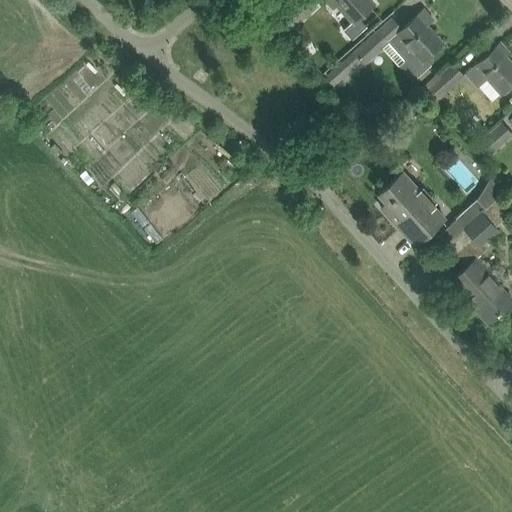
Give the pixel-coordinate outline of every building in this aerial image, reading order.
[(286,33),(316,5),(311,0),(298,0),(275,21),(286,33)] [(334,0),(353,21),(373,4),(369,0),(334,0)] [(442,43),(426,25),(432,20),(423,10),(388,40),(398,50),(406,43),(415,52),(400,65),(413,79),(430,64),(424,59),(442,43)] [(364,64),(388,43),(376,29),(353,50),(364,64)] [(506,88),(511,82),(511,64),(504,56),(508,53),(499,43),(484,57),(465,74),(477,87),(488,77),(501,92),(506,88)] [(333,85),(360,62),(352,52),(325,76),(333,85)] [(464,75),(453,62),(439,74),(438,72),(418,90),(434,109),(449,95),(446,91),(464,75)] [(488,157),(511,135),(511,133),(501,121),(476,144),(488,157)] [(415,245),(445,218),(402,170),(381,189),(390,198),(381,206),(401,228),(406,223),(420,239),(414,244),(415,245)] [(486,207),(482,211),(495,226),(511,211),(511,207),(500,194),(486,207)] [(456,218),(438,234),(446,243),(463,228),(482,211),(486,207),(477,198),(455,218),(456,218)] [(495,226),(482,211),(463,228),(480,246),(499,230),(495,226)] [(511,300),(511,298),(476,258),(449,282),(465,301),(467,299),(488,322),(511,300)]
